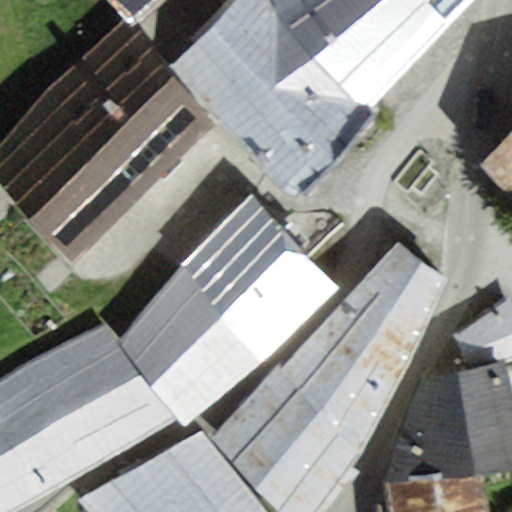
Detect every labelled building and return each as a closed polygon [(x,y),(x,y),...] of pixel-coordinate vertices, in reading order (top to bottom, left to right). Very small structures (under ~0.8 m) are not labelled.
[(101,0),(122,23),(147,0),(101,0)] [(270,0),(235,0),(172,60),(299,193),(380,115),(372,106),(270,0)] [(270,0),(372,106),(467,0),(270,0)] [(128,24),(0,148),(0,173),(75,251),(216,114),(128,24)] [(511,143),(493,161),(511,182),(511,143)] [(249,193),(204,235),(119,346),(189,419),(333,282),(249,193)] [(395,245),(279,373),(355,450),(442,277),(395,245)] [(20,370),(0,382),(0,511),(6,511),(80,466),(170,418),(97,330),(20,370)] [(420,381),(388,488),(475,474),(478,490),(511,477),(511,395),(501,364),(420,381)] [(213,438),(285,511),(311,511),(362,457),(355,450),(279,373),(213,438)] [(277,511),(205,444),(81,511),(277,511)] [(388,488),(391,511),(481,511),(478,490),(475,474),(388,488)]
